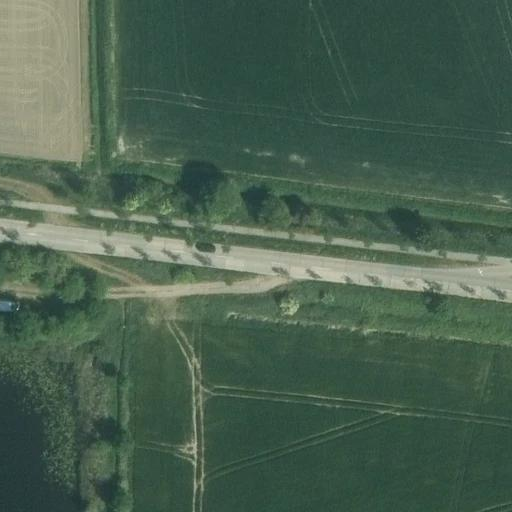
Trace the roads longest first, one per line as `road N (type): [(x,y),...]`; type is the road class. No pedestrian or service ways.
road 1 (tertiary): [(0,230),(278,265)]
road 2 (tertiary): [(455,284),(278,265)]
road 3 (track): [(119,296),(260,281),(278,265)]
